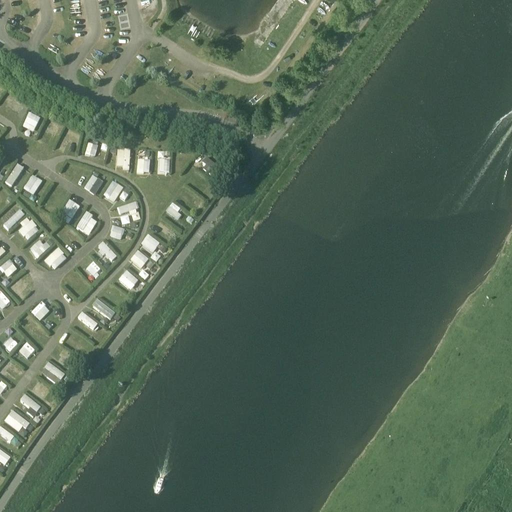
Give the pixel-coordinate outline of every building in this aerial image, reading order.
[(17,114),(22,107),(8,95),(2,102),(17,114)] [(22,131),(33,136),(39,120),(28,116),(22,131)] [(43,130),(37,142),(44,146),(51,133),(43,130)] [(66,131),(56,151),(63,154),(73,134),(66,131)] [(91,161),(97,144),(89,142),(83,158),(91,161)] [(129,172),(129,152),(117,151),(116,172),(129,172)] [(204,161),(200,170),(214,178),(219,169),(204,161)] [(136,176),(149,177),(149,162),(137,162),(136,176)] [(169,163),(158,163),(157,176),(169,176),(169,163)] [(60,176),(70,183),(78,171),(67,165),(60,176)] [(14,191),(23,171),(15,167),(5,187),(14,191)] [(195,174),(189,181),(203,193),(209,185),(195,174)] [(32,198),(42,184),(32,178),(23,192),(32,198)] [(91,178),(84,191),(94,197),(102,184),(91,178)] [(113,206),(123,191),(112,184),(103,199),(113,206)] [(176,199),(194,212),(201,203),(184,189),(176,199)] [(46,214),(61,195),(54,190),(39,209),(46,214)] [(69,203),(59,223),(69,227),(79,208),(69,203)] [(129,215),(132,225),(141,222),(136,205),(116,211),(119,219),(129,215)] [(177,224),(183,216),(171,207),(165,215),(177,224)] [(7,233),(24,218),(19,213),(2,228),(7,233)] [(75,231),(88,239),(96,225),(91,221),(92,218),(86,214),(75,231)] [(25,244),(38,234),(29,221),(16,231),(25,244)] [(170,240),(174,235),(160,223),(156,228),(170,240)] [(109,240),(121,242),(123,231),(111,229),(109,240)] [(77,249),(82,245),(68,230),(63,235),(77,249)] [(152,256),(159,247),(147,238),(140,247),(152,256)] [(38,262),(52,246),(48,242),(44,247),(39,243),(29,253),(38,262)] [(103,246),(97,252),(111,265),(117,259),(103,246)] [(54,273),(67,261),(57,251),(44,264),(54,273)] [(137,253),(129,263),(140,272),(148,262),(137,253)] [(97,280),(102,275),(87,259),(82,264),(97,280)] [(0,270),(0,273),(7,281),(17,272),(9,262),(0,270)] [(65,279),(74,288),(82,281),(73,271),(65,279)] [(129,293),(138,284),(126,273),(118,282),(129,293)] [(145,282),(148,277),(141,273),(138,278),(145,282)] [(16,295),(27,289),(22,280),(11,285),(16,295)] [(112,288),(105,295),(114,303),(121,296),(112,288)] [(0,310),(2,313),(10,306),(1,295),(0,295),(0,310)] [(97,302),(92,309),(110,323),(115,317),(97,302)] [(49,330),(59,320),(42,304),(32,314),(49,330)] [(82,315),(77,320),(82,325),(78,329),(88,337),(96,327),(82,315)] [(38,340),(44,335),(28,318),(22,323),(38,340)] [(6,338),(13,346),(20,339),(13,332),(6,338)] [(71,334),(66,341),(85,353),(89,346),(71,334)] [(26,345),(18,353),(27,362),(35,354),(26,345)] [(55,368),(60,372),(65,366),(72,372),(78,365),(63,352),(58,357),(62,360),(55,368)] [(20,379),(24,374),(8,362),(0,371),(0,379),(2,381),(10,371),(20,379)] [(58,389),(66,379),(48,365),(40,375),(58,389)] [(32,392),(42,399),(48,391),(39,383),(32,392)] [(36,416),(41,409),(24,398),(19,404),(36,416)] [(25,432),(29,427),(12,413),(3,424),(17,436),(22,430),(25,432)] [(0,430),(0,429),(0,438),(10,446),(14,441),(0,430)] [(0,455),(0,465),(5,468),(9,461),(0,455)]
